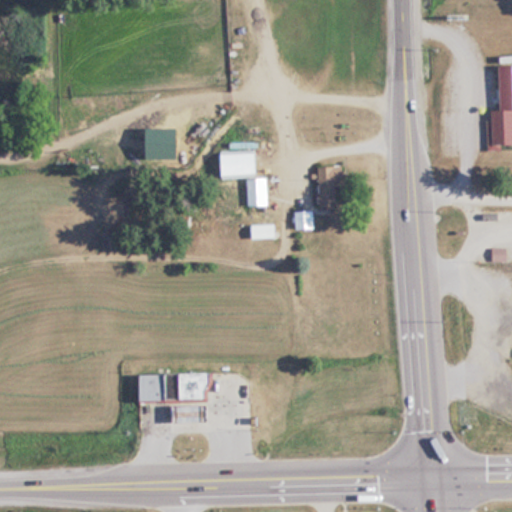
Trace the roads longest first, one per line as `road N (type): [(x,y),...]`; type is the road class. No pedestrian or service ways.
road 1 (primary): [(436,511),(404,0)]
road 2 (primary): [(434,476),(0,488)]
